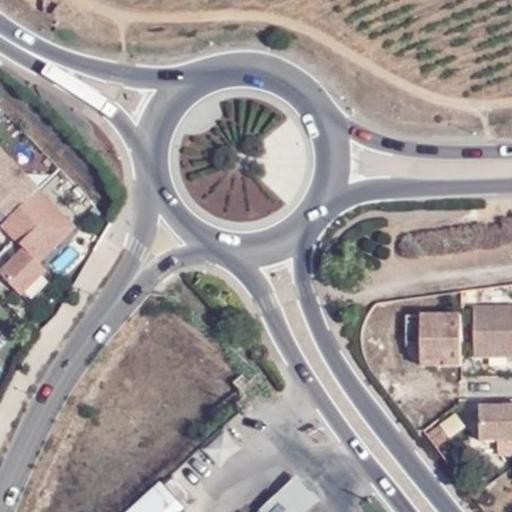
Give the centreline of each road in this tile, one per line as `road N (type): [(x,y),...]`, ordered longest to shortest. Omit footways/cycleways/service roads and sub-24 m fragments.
road 1 (primary): [(454,511),(323,336),(301,253),(304,226)]
road 2 (primary): [(239,248),(309,381),(404,511)]
road 3 (residential): [(120,295),(46,405),(0,508)]
road 4 (secondary): [(323,203),(386,187),(511,182)]
road 5 (secondary): [(511,149),(419,151),(328,120)]
road 6 (primary): [(198,77),(118,74),(22,50)]
road 7 (primary): [(22,50),(104,106),(152,155)]
road 8 (primary): [(328,120),(315,98),(273,70),(247,65),(198,77)]
